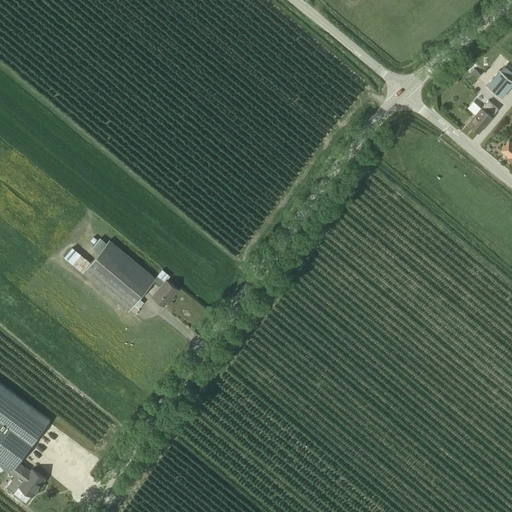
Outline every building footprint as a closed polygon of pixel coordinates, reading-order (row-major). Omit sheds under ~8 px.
[(481,75),(476,69),(465,78),(470,84),(477,78),(481,75)] [(487,85),(502,98),(511,85),(511,80),(500,70),(487,85)] [(499,108),(489,100),(469,124),(479,132),(499,108)] [(501,150),(510,158),(511,160),(511,142),(509,140),(501,150)] [(107,243),(100,237),(92,248),(99,253),(91,262),(73,247),(64,258),(129,312),(153,281),(160,287),(153,296),(164,306),(178,289),(167,280),(170,276),(163,270),(156,278),(110,239),(107,243)] [(0,460),(13,470),(19,463),(50,420),(0,383),(0,460)] [(30,471),(19,463),(13,470),(11,472),(23,481),(19,487),(33,496),(45,479),(32,469),(30,471)]
